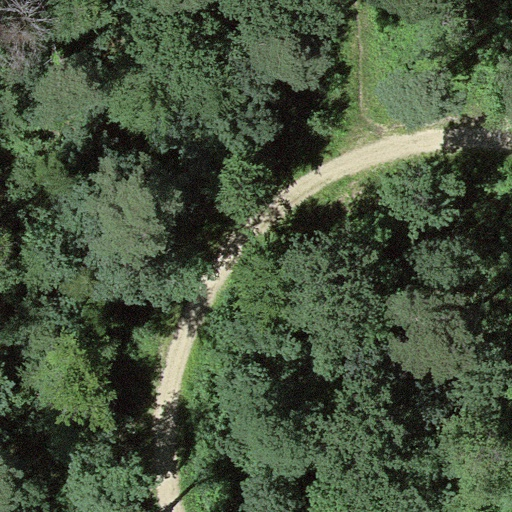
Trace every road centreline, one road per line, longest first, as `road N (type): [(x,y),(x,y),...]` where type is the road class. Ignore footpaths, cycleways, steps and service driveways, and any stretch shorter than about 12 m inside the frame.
road 1 (track): [(167,511),(159,448),(174,345),(205,277),(297,178),(398,129),(511,100)]
road 2 (track): [(367,144),(313,0)]
